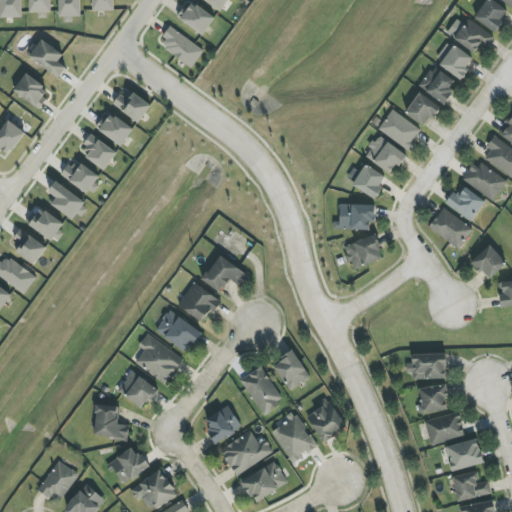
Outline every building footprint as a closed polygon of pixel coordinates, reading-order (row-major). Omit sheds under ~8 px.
[(0,0),(1,18),(22,18),(22,0),(0,0)] [(29,0),(30,13),(37,13),(37,18),(51,18),(50,0),(29,0)] [(58,0),(59,17),(65,17),(66,23),(73,22),(73,17),(81,17),(80,0),(58,0)] [(115,11),(114,0),(92,0),(93,12),(115,11)] [(203,0),(222,11),(228,0),(203,0)] [(510,12),(492,0),(487,0),(474,18),(495,33),(510,12)] [(215,19),(189,1),(177,17),(203,36),(215,19)] [(495,36),(467,19),(454,41),(476,54),(483,43),(489,46),(495,36)] [(191,68),(204,51),(170,27),(162,38),(168,42),(163,48),(191,68)] [(58,62),(63,55),(42,40),(29,58),(59,78),(66,68),(58,62)] [(475,61),(455,45),(440,65),(460,80),(475,61)] [(419,88),(445,104),(458,83),(431,67),(419,88)] [(51,91),(26,74),(14,92),(39,109),(51,91)] [(113,105),(139,123),(152,106),(133,92),(129,98),(122,92),(113,105)] [(426,128),(440,108),(420,93),(405,113),(426,128)] [(410,150),(422,129),(391,111),(379,132),(410,150)] [(133,130),(108,112),(96,128),(122,147),(133,130)] [(511,116),(499,135),(511,143),(511,116)] [(26,133),(9,120),(0,132),(0,150),(7,157),(26,133)] [(79,152),(104,171),(117,153),(92,135),(79,152)] [(370,148),(371,149),(365,158),(393,175),(406,154),(377,137),(370,148)] [(485,161),(511,176),(511,148),(492,138),(487,148),(490,150),(485,161)] [(494,202),(508,183),(478,161),(464,180),(494,202)] [(91,195),(102,178),(81,164),(78,170),(69,164),(61,176),(91,195)] [(388,178),(365,165),(352,186),(375,200),(388,178)] [(86,203),(56,182),(49,193),(56,198),(51,205),(73,220),(86,203)] [(445,204),(473,222),(486,201),(465,188),(460,197),(453,192),(445,204)] [(335,230),(376,230),(377,206),(340,205),(339,222),(335,222),(335,230)] [(29,226),(52,241),(64,224),(41,208),(29,226)] [(474,228),(442,209),(429,230),(461,249),(474,228)] [(9,245),(34,265),(47,249),(21,229),(9,245)] [(344,248),(354,271),(384,258),(375,235),(344,248)] [(472,261),(487,280),(507,265),(491,245),(472,261)] [(240,288),(249,276),(220,256),(202,280),(221,294),(230,280),(240,288)] [(0,261),(0,277),(25,295),(37,277),(8,257),(4,264),(0,261)] [(503,308),(511,307),(511,281),(500,283),(503,308)] [(203,324),(221,303),(196,282),(178,304),(203,324)] [(203,332),(168,311),(155,333),(191,354),(203,332)] [(184,360),(148,334),(139,346),(145,351),(135,364),(166,386),(184,360)] [(311,377),(294,351),(273,366),(291,392),(311,377)] [(446,354),(413,355),(413,363),(409,363),(410,380),(447,379),(446,354)] [(264,415),(284,401),(261,367),(241,381),(264,415)] [(142,410),(158,390),(133,371),(118,391),(142,410)] [(424,415),(452,409),(446,384),(418,390),(424,415)] [(346,432),(332,402),(307,414),(322,444),(346,432)] [(128,439),(129,426),(118,425),(119,407),(97,405),(95,437),(128,439)] [(206,420),(211,428),(206,430),(215,445),(242,428),(229,406),(206,420)] [(466,435),(459,412),(424,422),(431,446),(466,435)] [(292,463),(317,446),(295,414),(270,431),(292,463)] [(237,477),(274,452),(265,439),(259,444),(250,431),(220,451),(237,477)] [(453,472),(485,463),(478,439),(446,448),(453,472)] [(110,463),(122,485),(151,468),(142,454),(137,457),(133,449),(110,463)] [(79,474),(57,461),(39,492),(60,505),(79,474)] [(288,484),(275,462),(242,481),(254,503),(288,484)] [(138,502),(142,499),(151,511),(177,495),(161,470),(130,491),(138,502)] [(453,478),(458,502),(492,494),(489,481),(480,483),(477,472),(453,478)] [(95,511),(106,503),(89,485),(65,506),(70,511),(95,511)] [(461,511),(496,511),(494,500),(460,507),(461,511)] [(189,511),(190,511),(184,501),(163,511),(189,511)]
